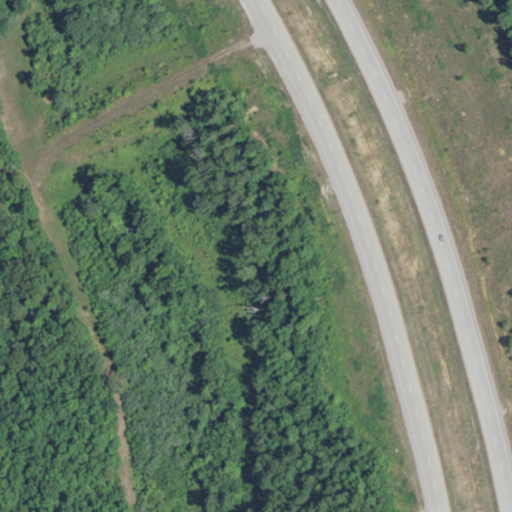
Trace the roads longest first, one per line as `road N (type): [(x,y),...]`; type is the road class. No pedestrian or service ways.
road 1 (trunk): [(257,0),(375,261),(427,443),(435,511)]
road 2 (trunk): [(496,511),(439,261),(333,0)]
